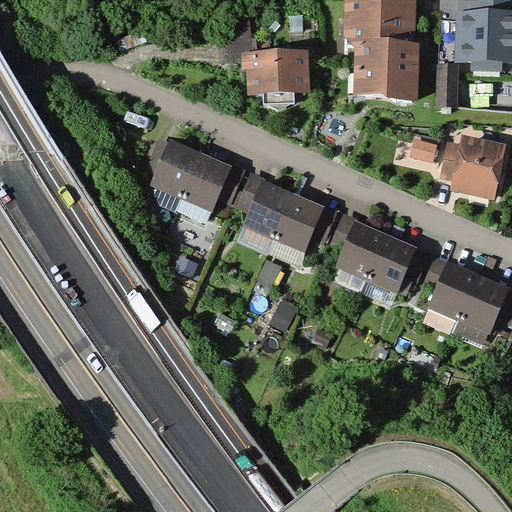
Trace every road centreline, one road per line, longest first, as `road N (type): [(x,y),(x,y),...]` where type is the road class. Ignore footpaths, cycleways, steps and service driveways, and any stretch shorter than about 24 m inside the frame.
road 1 (residential): [(511,248),(134,85),(48,65),(0,67)]
road 2 (motorway): [(267,511),(102,294),(0,128)]
road 3 (motorway): [(0,238),(187,511)]
road 4 (residential): [(490,511),(453,474),(407,453),(385,456),(304,511)]
